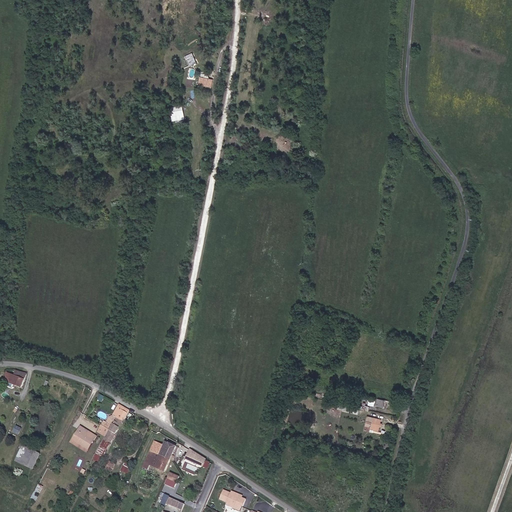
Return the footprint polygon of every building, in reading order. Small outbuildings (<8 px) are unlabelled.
[(186,55),(190,65),(197,62),(194,53),(186,55)] [(201,85),(213,87),(214,79),(202,78),(201,85)] [(183,105),(171,107),(174,121),(185,119),(183,105)] [(21,387),(26,373),(16,371),(14,376),(6,373),(3,380),(21,387)] [(386,404),(388,397),(380,395),(378,402),(386,404)] [(363,406),(370,407),(371,402),(366,401),(367,399),(364,399),(363,406)] [(129,410),(119,404),(112,415),(116,418),(123,421),(129,410)] [(378,426),(381,416),(371,414),(368,421),(372,422),(371,425),(374,426),(378,426)] [(110,444),(123,421),(116,418),(113,423),(103,440),(110,444)] [(103,421),(101,424),(109,429),(111,426),(103,421)] [(109,429),(101,424),(98,429),(102,431),(101,434),(105,436),(109,429)] [(96,436),(80,426),(73,438),(81,443),(80,445),(88,449),(96,436)] [(99,463),(110,444),(103,440),(92,459),(99,463)] [(165,471),(170,460),(159,455),(163,445),(154,441),(142,467),(148,469),(150,465),(165,471)] [(176,447),(165,442),(163,445),(159,455),(170,460),(176,447)] [(32,469),(40,454),(22,445),(15,461),(32,469)] [(206,461),(207,459),(190,449),(186,459),(203,466),(206,461)] [(114,463),(109,460),(105,469),(110,471),(114,463)] [(127,474),(131,465),(125,462),(123,466),(122,465),(120,470),(127,474)] [(170,473),(167,478),(177,482),(179,477),(170,473)] [(31,498),(37,501),(44,487),(39,484),(31,498)] [(220,498),(227,501),(234,504),(233,507),(239,510),(242,505),(243,506),(246,499),(242,497),(243,495),(239,493),(238,495),(231,493),(224,489),(220,498)] [(180,502),(170,497),(168,502),(178,507),(180,502)]
